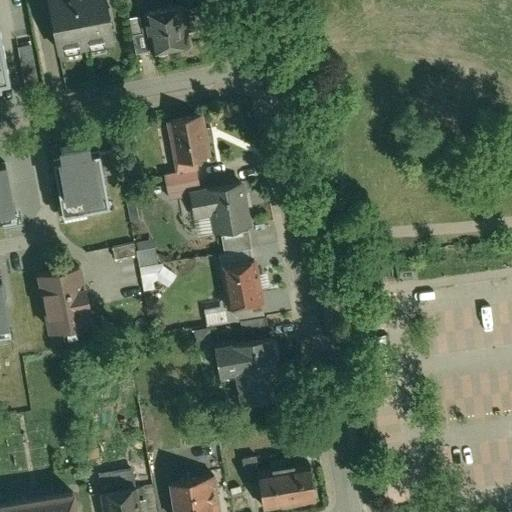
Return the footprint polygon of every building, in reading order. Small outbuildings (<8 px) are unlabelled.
[(105,0),(43,0),(51,48),(111,38),(105,0)] [(132,53),(185,44),(177,1),(140,7),(144,31),(129,34),(132,53)] [(0,29),(0,84),(10,83),(0,29)] [(202,126),(199,112),(152,121),(162,172),(174,170),(174,171),(194,167),(192,158),(207,155),(204,139),(211,138),(209,125),(202,126)] [(91,153),(89,144),(62,148),(64,159),(56,161),(65,215),(107,208),(97,152),(91,153)] [(0,225),(18,223),(8,165),(0,166),(0,225)] [(247,225),(239,179),(188,188),(196,234),(219,230),(220,235),(239,232),(238,226),(247,225)] [(256,271),(253,253),(215,259),(223,308),(261,302),(258,288),(267,286),(264,270),(256,271)] [(89,323),(78,260),(31,269),(43,331),(89,323)] [(163,288),(173,273),(161,265),(151,280),(163,288)] [(0,337),(13,335),(4,283),(0,283),(0,337)] [(278,392),(269,332),(209,341),(214,372),(236,368),(237,366),(241,398),(278,392)] [(39,391),(37,378),(22,380),(24,394),(39,391)] [(375,391),(377,421),(399,419),(397,390),(375,391)] [(258,507),(311,499),(306,462),(289,465),(288,457),(265,461),(266,468),(252,470),(254,479),(242,481),(245,504),(257,502),(258,507)] [(169,511),(216,511),(210,471),(164,478),(169,511)] [(99,511),(137,511),(132,478),(95,484),(99,511)] [(0,511),(72,511),(68,485),(0,495),(0,511)]
